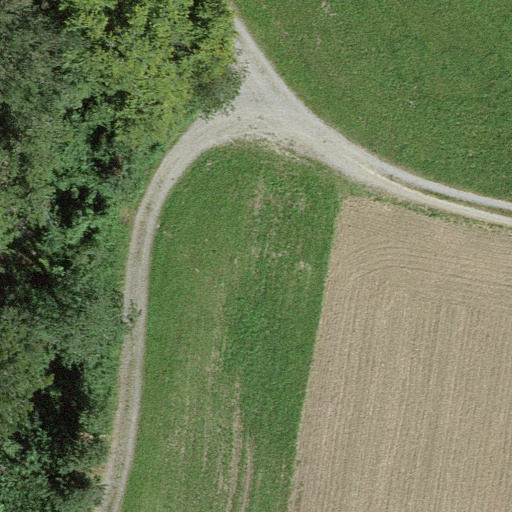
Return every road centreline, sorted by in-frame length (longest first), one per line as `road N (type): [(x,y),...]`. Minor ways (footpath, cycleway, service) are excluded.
road 1 (track): [(251,107),(165,181),(139,259),(110,511)]
road 2 (track): [(217,0),(251,107),(395,191),(511,222)]
